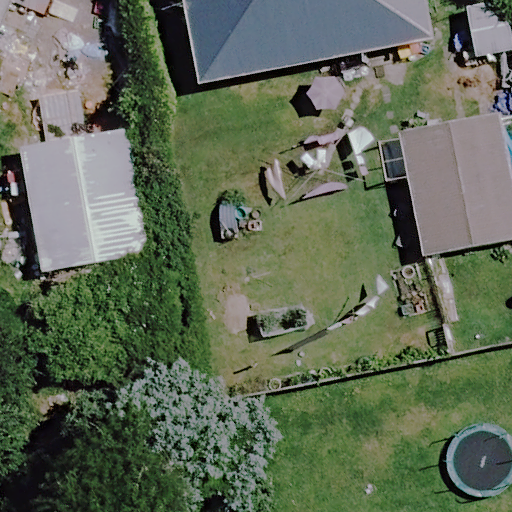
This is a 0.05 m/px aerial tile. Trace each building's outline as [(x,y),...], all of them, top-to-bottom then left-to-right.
[(0,0),(0,37),(15,0),(0,0)] [(438,53),(429,0),(186,0),(202,93),(438,53)] [(109,4),(38,7),(41,74),(111,71),(109,4)] [(511,250),(511,172),(504,122),(401,139),(422,266),(511,250)] [(0,283),(141,271),(129,138),(26,147),(32,208),(0,211),(0,283)] [(137,305),(51,316),(62,399),(147,388),(137,305)]
